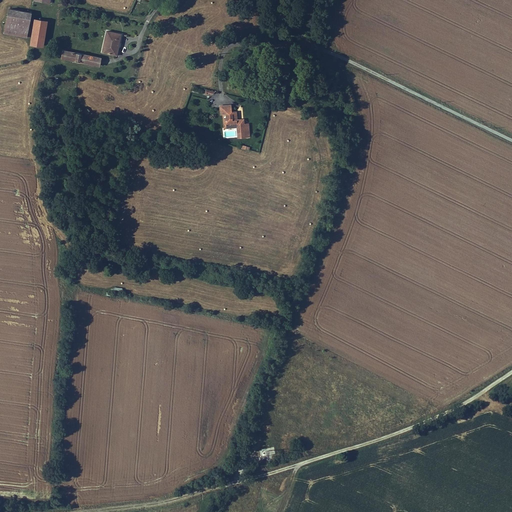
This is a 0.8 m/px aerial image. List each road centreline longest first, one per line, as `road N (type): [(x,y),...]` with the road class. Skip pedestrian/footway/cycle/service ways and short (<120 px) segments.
road 1 (unclassified): [(297,465),(407,429),(511,371)]
road 2 (track): [(75,511),(164,501),(297,465)]
